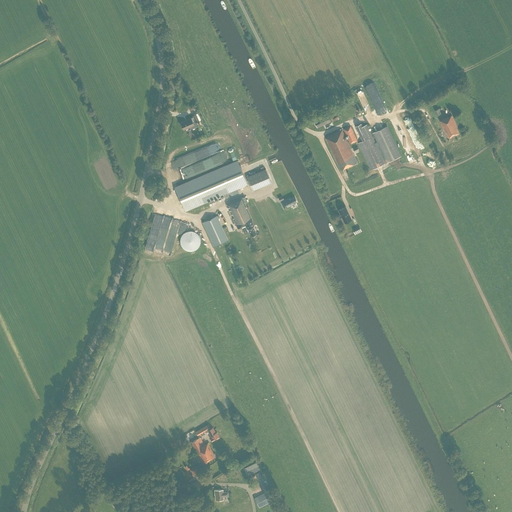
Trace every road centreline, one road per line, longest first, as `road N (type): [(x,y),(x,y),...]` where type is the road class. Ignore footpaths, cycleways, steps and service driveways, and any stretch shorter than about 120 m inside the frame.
road 1 (tertiary): [(61,415),(123,265),(140,199),(162,67),(140,0)]
road 2 (track): [(511,353),(426,174)]
road 3 (unclassified): [(237,0),(297,121)]
